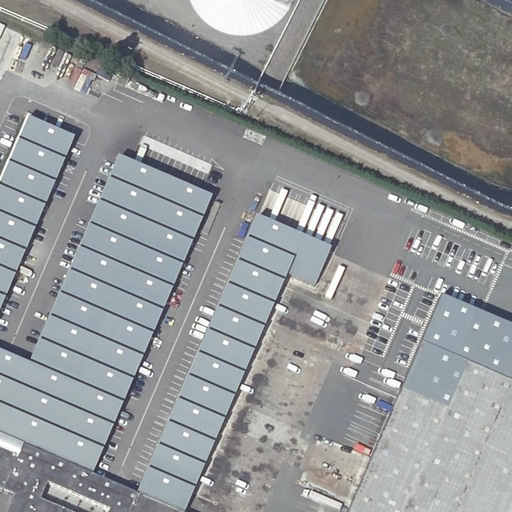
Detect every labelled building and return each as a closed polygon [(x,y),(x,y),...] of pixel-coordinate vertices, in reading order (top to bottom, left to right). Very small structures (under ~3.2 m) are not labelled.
[(198,0),(203,5),(212,12),(223,17),(225,18),(234,20),(246,20),(258,18),(269,13),(279,7),(284,0),(198,0)] [(0,436),(92,476),(208,205),(117,166),(28,370),(0,358),(0,311),(72,146),(25,126),(0,183),(0,436)] [(290,232),(293,226),(279,219),(276,225),(290,232)] [(255,225),(138,496),(175,511),(184,511),(286,277),(314,289),(328,256),(255,225)] [(511,511),(511,329),(443,299),(351,511),(175,511),(138,496),(92,476),(0,436),(0,490),(7,494),(12,495),(5,511),(511,511)]
